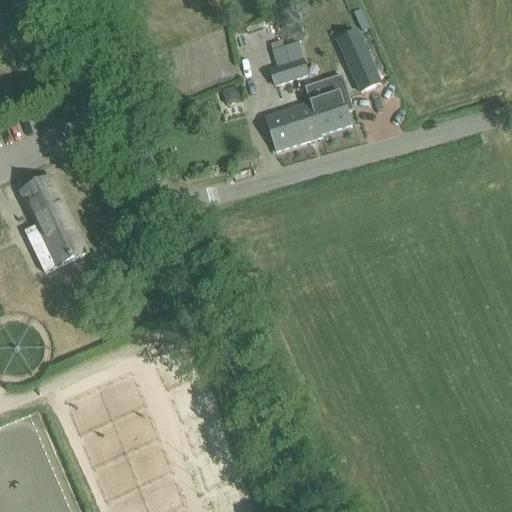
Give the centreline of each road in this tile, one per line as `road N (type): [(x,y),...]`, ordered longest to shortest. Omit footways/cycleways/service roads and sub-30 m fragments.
road 1 (unclassified): [(164,206),(511,114)]
road 2 (tertiary): [(308,511),(164,206)]
road 3 (tertiary): [(164,206),(62,0)]
